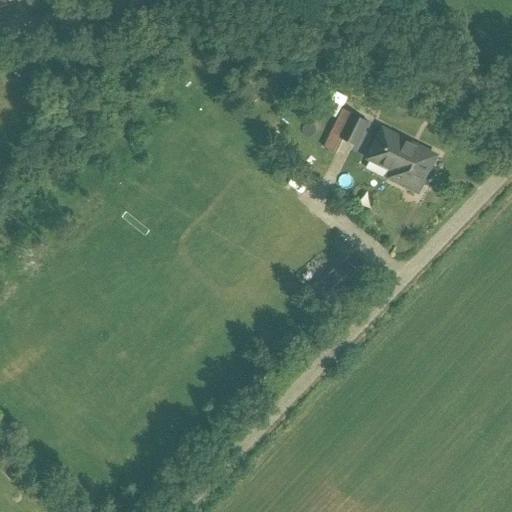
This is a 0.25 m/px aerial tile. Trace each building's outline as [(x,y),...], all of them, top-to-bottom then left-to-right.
[(224,49),(242,58),(249,43),(232,34),(224,49)] [(264,84),(251,95),(260,105),(273,94),(264,84)] [(352,114),(342,109),(323,148),(337,155),(344,140),(356,146),(368,122),(352,114)] [(418,193),(434,159),(409,147),(411,143),(382,129),(367,159),(392,171),(388,178),(418,193)] [(305,287),(322,303),(352,270),(334,254),(305,287)]
